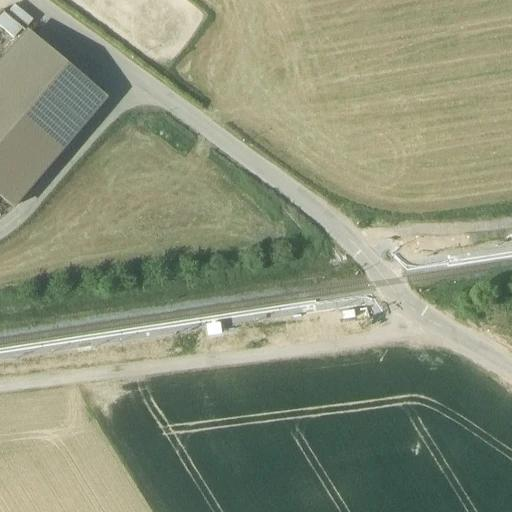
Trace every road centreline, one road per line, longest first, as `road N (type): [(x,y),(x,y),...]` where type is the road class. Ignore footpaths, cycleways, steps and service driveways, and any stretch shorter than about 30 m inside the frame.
road 1 (tertiary): [(422,318),(329,221),(29,0)]
road 2 (unclassified): [(0,386),(363,341),(422,318)]
